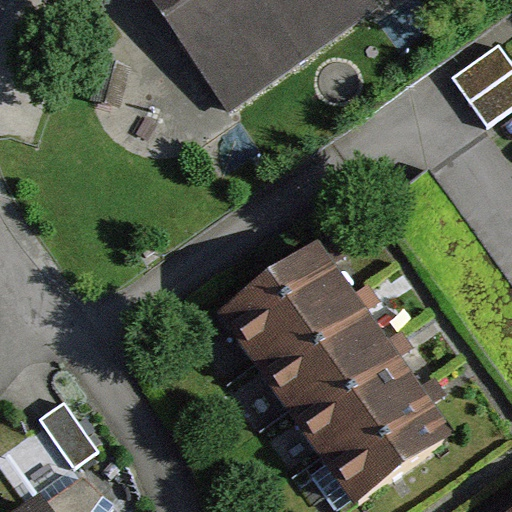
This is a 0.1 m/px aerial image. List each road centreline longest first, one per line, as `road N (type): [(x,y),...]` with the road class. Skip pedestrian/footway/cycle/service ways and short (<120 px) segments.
road 1 (residential): [(78,343),(412,102),(511,238)]
road 2 (residential): [(78,343),(158,460),(173,511)]
road 3 (residential): [(0,250),(78,343)]
